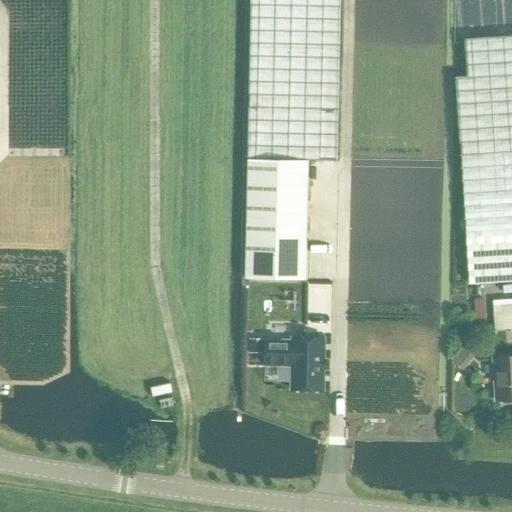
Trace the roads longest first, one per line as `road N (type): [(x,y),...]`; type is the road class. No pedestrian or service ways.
road 1 (track): [(186,404),(153,267),(153,0)]
road 2 (tertiary): [(366,511),(0,462)]
road 3 (track): [(343,160),(346,0)]
